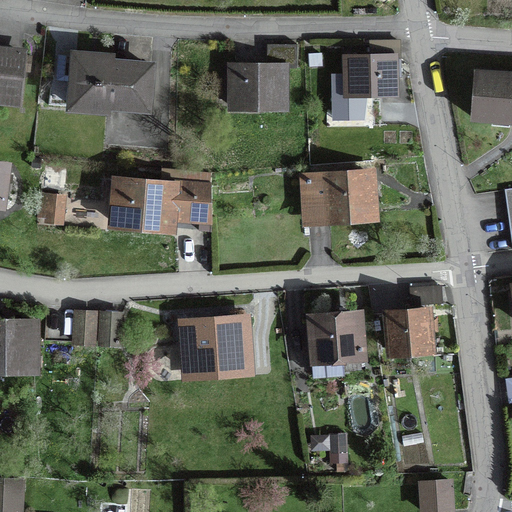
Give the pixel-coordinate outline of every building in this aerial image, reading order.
[(348,75),(355,74),(355,93),(394,92),(393,59),(400,59),(399,42),(370,42),(370,59),(348,59),(348,75)] [(266,66),(231,66),(231,107),(283,107),(283,66),(296,67),(296,44),(267,44),(266,66)] [(0,97),(17,99),(22,52),(0,50),(0,97)] [(107,108),(107,102),(148,105),(151,66),(110,63),(111,57),(76,54),(74,80),(58,79),(57,87),(47,86),(46,103),(107,108)] [(511,74),(476,72),(473,117),(511,120),(511,74)] [(210,220),(208,173),(164,169),(163,183),(118,179),(114,222),(170,228),(172,217),(210,220)] [(373,185),(368,185),(367,172),(304,176),(307,218),(370,214),(368,195),(373,195),(373,185)] [(61,220),(63,197),(41,195),(39,216),(47,216),(47,219),(61,220)] [(410,287),(411,305),(441,302),(440,285),(410,287)] [(428,310),(387,314),(391,352),(432,349),(428,310)] [(44,340),(74,342),(76,314),(46,312),(44,340)] [(95,314),(76,312),(76,314),(74,342),(93,344),(95,314)] [(119,345),(121,315),(103,314),(101,344),(119,345)] [(314,319),(316,353),(311,353),(312,374),(341,372),(340,354),(357,353),(355,317),(314,319)] [(246,368),(242,321),(184,326),(188,366),(207,365),(208,371),(246,368)] [(0,368),(33,369),(33,324),(0,323),(0,368)] [(0,508),(16,510),(18,480),(0,479),(0,508)] [(448,482),(421,484),(422,511),(436,511),(449,511),(448,482)]
